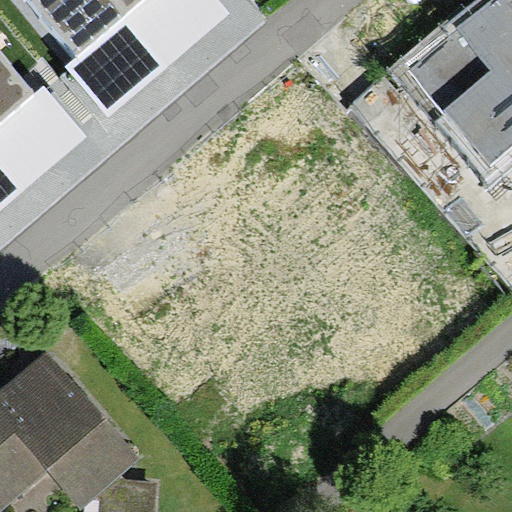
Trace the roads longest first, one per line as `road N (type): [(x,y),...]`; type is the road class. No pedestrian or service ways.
road 1 (residential): [(0,288),(334,0)]
road 2 (residential): [(511,329),(294,511)]
